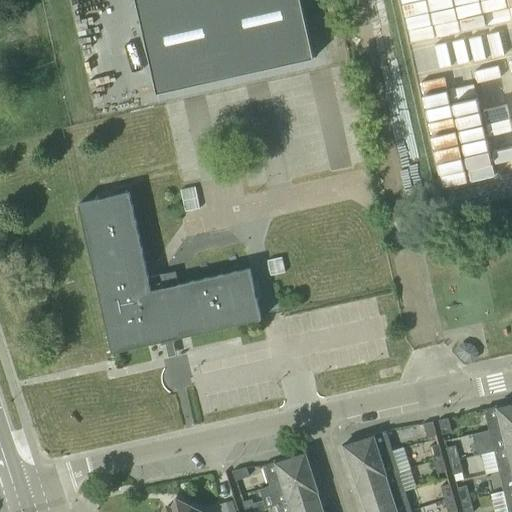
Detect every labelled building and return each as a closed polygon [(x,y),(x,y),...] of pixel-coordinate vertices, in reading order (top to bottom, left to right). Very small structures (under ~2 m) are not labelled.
[(301,0),(137,0),(159,93),(315,57),(301,0)] [(438,164),(463,161),(459,136),(434,140),(438,164)] [(201,207),(196,187),(196,186),(182,189),(181,190),(186,211),(201,207)] [(79,203),(113,353),(262,319),(250,268),(179,284),(176,271),(149,277),(130,192),(79,203)] [(511,402),(485,409),(490,430),(511,424),(511,402)] [(452,431),(448,418),(439,420),(443,434),(452,431)] [(436,435),(433,421),(424,424),(427,437),(436,435)] [(511,424),(490,430),(477,433),(482,454),(494,450),(511,446),(511,424)] [(393,451),(386,431),(344,444),(351,465),(393,451)] [(434,460),(443,457),(439,443),(430,446),(434,460)] [(450,461),(459,458),(456,444),(447,447),(450,461)] [(495,455),(499,471),(511,468),(511,446),(494,450),(495,455)] [(358,485),(400,472),(411,468),(404,447),(393,451),(351,465),(358,485)] [(263,466),(270,486),(312,472),(305,452),(263,466)] [(443,457),(434,460),(437,473),(446,471),(443,457)] [(459,458),(450,461),(454,474),(463,471),(459,458)] [(250,475),(247,467),(233,471),(236,480),(250,475)] [(511,468),(499,471),(504,492),(511,489),(511,468)] [(318,493),(312,472),(270,486),(259,489),(266,510),(269,509),(277,506),(318,493)] [(358,485),(364,505),(406,491),(400,472),(358,485)] [(444,500),(454,497),(450,483),(441,486),(444,500)] [(461,501),(470,498),(467,485),(458,487),(461,501)] [(416,487),(406,491),(364,505),(366,511),(407,511),(412,511),(412,510),(422,507),(416,487)] [(324,511),(318,493),(277,506),(279,511),(324,511)] [(454,497),(444,500),(447,511),(452,511),(458,510),(454,497)] [(246,511),(254,511),(256,511),(252,498),(243,501),(246,511)] [(470,498),(461,501),(464,511),(473,511),(474,511),(470,498)] [(200,511),(177,500),(173,509),(167,506),(164,511),(200,511)] [(237,511),(236,509),(233,500),(220,504),(222,511),(237,511)]
